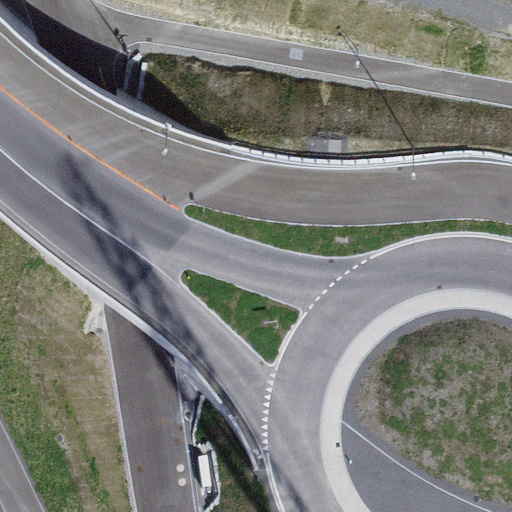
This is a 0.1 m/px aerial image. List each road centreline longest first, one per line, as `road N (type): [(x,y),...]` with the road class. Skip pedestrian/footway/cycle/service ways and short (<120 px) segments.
road 1 (primary): [(511,193),(311,197),(235,186),(160,161),(53,104),(0,58)]
road 2 (secondary): [(69,197),(222,346),(292,435)]
road 3 (secondary): [(368,293),(317,291),(230,267),(69,197)]
road 4 (secondary): [(368,293),(328,331),(301,380),(292,435)]
road 5 (secondary): [(511,273),(469,265),(416,271),(368,293)]
